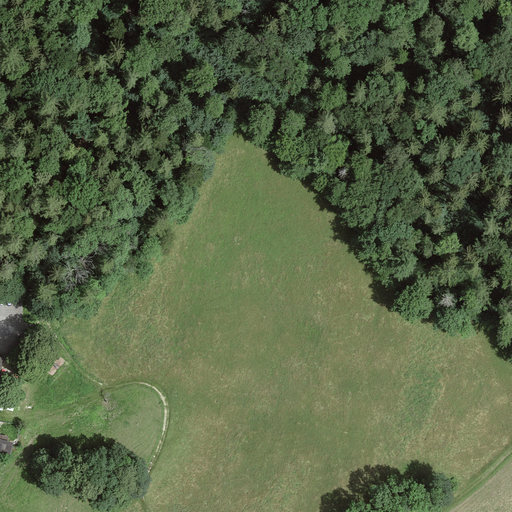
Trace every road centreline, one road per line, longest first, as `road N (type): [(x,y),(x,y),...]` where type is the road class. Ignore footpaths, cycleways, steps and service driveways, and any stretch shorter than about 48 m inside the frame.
road 1 (track): [(16,246),(26,241),(64,133),(136,0)]
road 2 (track): [(107,388),(136,378),(161,389),(146,511)]
